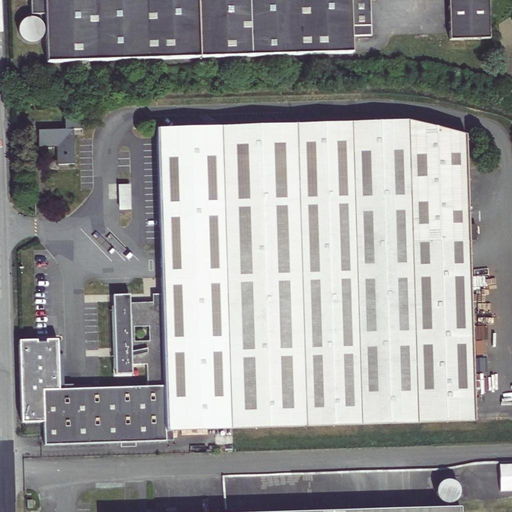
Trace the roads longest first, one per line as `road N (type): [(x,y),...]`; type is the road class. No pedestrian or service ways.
road 1 (unknown): [(2,468),(511,452)]
road 2 (unclassified): [(0,360),(4,511)]
road 3 (unknown): [(63,232),(78,375)]
